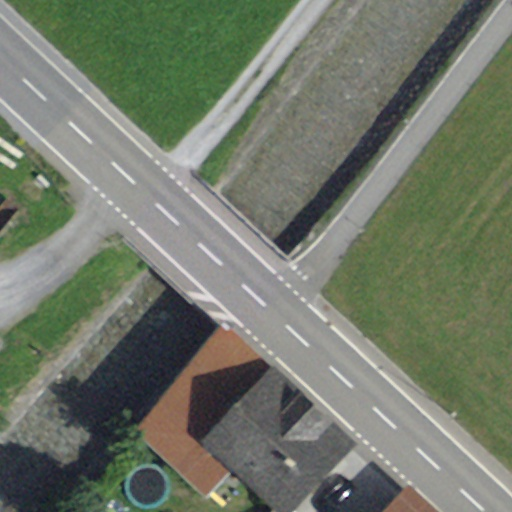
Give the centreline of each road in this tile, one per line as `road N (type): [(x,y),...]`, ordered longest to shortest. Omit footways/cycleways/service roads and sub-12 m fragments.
road 1 (residential): [(275,316),(511,8)]
road 2 (secondary): [(0,57),(275,316)]
road 3 (secondary): [(275,316),(484,511)]
road 4 (track): [(322,0),(161,210)]
